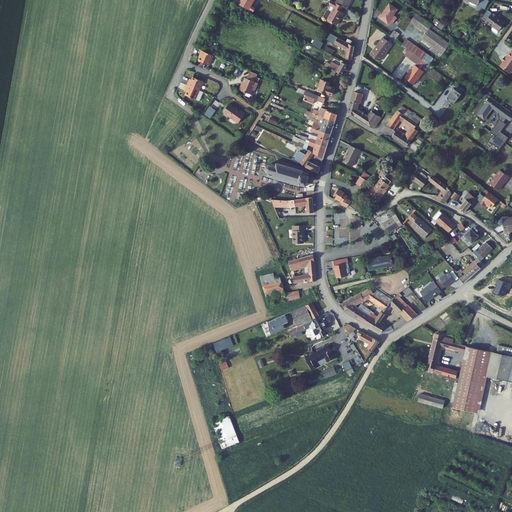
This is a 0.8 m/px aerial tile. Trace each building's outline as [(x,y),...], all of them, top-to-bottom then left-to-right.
[(240,0),(239,4),(253,12),(256,8),(252,6),(254,0),(240,0)] [(331,0),(329,0),(328,3),(334,6),(330,12),(327,19),(327,20),(332,23),(332,22),(336,24),(338,20),(338,19),(339,17),(340,17),(341,18),(344,13),(340,11),(343,6),(334,2),(331,0)] [(479,9),(483,0),(464,0),(477,6),(476,7),(479,9)] [(389,26),(391,24),(392,25),(394,26),(399,20),(395,17),(399,12),(391,6),(383,17),(383,16),(380,19),(389,26)] [(497,32),(503,25),(499,22),(496,19),(496,18),(491,14),(483,23),(490,29),(491,27),(497,32)] [(412,23),(428,35),(426,37),(424,40),(441,52),(444,55),(454,42),(418,15),(412,23)] [(392,38),(397,42),(399,39),(401,36),(397,32),(392,38)] [(351,45),(349,44),(345,41),(335,36),(332,42),(345,50),(344,57),(351,58),(354,46),(351,45)] [(380,62),(393,46),(388,42),(384,39),(371,56),(380,62)] [(408,51),(430,67),(432,64),(435,61),(407,40),(403,47),(408,51)] [(332,50),(324,46),(321,50),(329,54),(332,50)] [(214,55),(202,49),(200,54),(202,54),(199,60),(210,64),(214,55)] [(502,62),(503,63),(500,68),(510,76),(511,73),(511,52),(506,60),(504,58),(502,62)] [(330,64),(328,68),(330,70),(336,73),(342,76),(347,66),(344,64),(341,63),(338,69),(330,64)] [(421,80),(421,78),(425,74),(415,67),(412,73),(412,74),(410,76),(409,76),(405,80),(415,87),(418,82),(419,82),(421,80)] [(258,74),(251,71),(248,78),(246,77),(242,84),(242,83),(239,88),(251,94),(253,90),(255,91),(258,83),(255,81),(258,74)] [(189,81),(187,85),(199,90),(203,81),(193,77),(192,79),(191,82),(189,81)] [(335,95),(336,93),(335,92),(335,91),(334,91),(335,88),(330,86),(330,84),(321,81),(320,85),(322,86),(320,90),(319,92),(333,97),(333,96),(335,95)] [(199,90),(187,85),(186,88),(188,89),(187,92),(185,95),(195,99),(199,90)] [(455,89),(452,88),(445,100),(454,105),(463,89),(457,85),(455,89)] [(298,93),(317,102),(318,100),(319,98),(300,90),(298,93)] [(378,117),(373,113),(370,118),(356,108),(361,92),(355,90),(349,112),(371,127),(372,126),(375,129),(382,120),(378,117)] [(511,115),(491,99),(477,117),(484,122),(493,111),(499,115),(500,123),(490,135),(497,140),(500,135),(507,127),(504,125),(507,121),(511,115)] [(410,111),(413,108),(405,102),(402,105),(410,111)] [(234,120),(240,112),(229,104),(224,111),(224,113),(234,120)] [(210,118),(216,110),(210,105),(204,114),(210,118)] [(420,121),(409,113),(410,111),(402,105),(388,126),(390,128),(393,130),(400,120),(403,122),(405,119),(414,126),(405,139),(394,131),(390,136),(407,147),(419,130),(416,127),(420,121)] [(319,118),(335,122),(337,116),(326,113),(327,111),(321,108),(319,112),(313,110),(311,114),(312,114),(319,118)] [(410,111),(409,113),(420,121),(424,116),(413,108),(410,111)] [(319,121),(318,124),(322,125),(333,128),(335,122),(319,118),(312,114),(311,117),(316,120),(319,121)] [(361,142),(365,131),(363,131),(361,130),(358,136),(353,135),(357,125),(349,122),(346,133),(353,136),(352,139),(361,142)] [(316,128),(311,127),(310,129),(330,135),(333,128),(322,125),(321,129),(316,128)] [(310,132),(319,135),(318,139),(328,142),(330,135),(315,131),(310,129),(310,132)] [(500,135),(497,140),(505,146),(508,141),(500,135)] [(291,142),(303,148),(306,141),(294,136),(291,142)] [(317,142),(312,141),(311,144),(326,148),(328,142),(318,139),(317,142)] [(346,148),(340,160),(345,162),(349,164),(357,148),(347,143),(345,148),(346,148)] [(323,159),(326,148),(311,144),(310,147),(315,149),(313,154),(314,154),(319,157),(323,159)] [(309,162),(314,154),(313,154),(308,151),(298,166),(302,167),(303,165),(305,166),(306,168),(318,172),(320,167),(309,162)] [(266,173),(266,174),(267,174),(266,177),(274,180),(275,179),(281,181),(281,182),(283,182),(288,183),(288,184),(290,184),(305,188),(306,185),(307,185),(307,184),(306,183),(308,179),(309,179),(309,176),(308,176),(309,173),(295,169),(295,168),(293,167),(293,168),(287,167),(288,166),(286,165),(286,166),(276,164),(275,167),(270,165),(270,164),(269,164),(269,165),(267,166),(266,165),(265,167),(266,167),(266,169),(265,169),(265,171),(266,171),(266,173)] [(425,184),(425,183),(429,179),(430,178),(422,171),(422,172),(418,168),(412,176),(416,179),(416,180),(423,186),(425,184)] [(507,185),(511,180),(501,173),(491,186),(500,193),(504,187),(506,184),(506,185),(507,185)] [(449,189),(447,185),(440,180),(432,174),(431,177),(430,178),(429,179),(443,190),(437,199),(443,202),(452,191),(449,189)] [(386,188),(390,184),(381,176),(379,179),(378,180),(379,181),(366,196),(374,203),(377,199),(378,200),(384,193),(384,192),(387,188),(386,188)] [(356,183),(363,188),(366,185),(369,182),(360,177),(356,183)] [(346,207),(348,205),(351,201),(344,196),(345,195),(341,192),(342,191),(337,186),(334,191),(335,192),(332,196),(336,199),(337,198),(340,200),(338,202),(342,205),(346,207)] [(467,210),(476,199),(473,196),(469,193),(466,198),(467,200),(460,209),(465,213),(467,210)] [(498,200),(488,193),(480,204),(483,207),(486,203),(488,205),(490,205),(493,207),(498,200)] [(306,214),(313,213),(313,206),(312,198),(305,199),(306,200),(289,201),(278,201),(271,199),(274,208),(306,206),(306,214)] [(359,204),(353,199),(352,200),(351,201),(348,205),(353,210),(359,204)] [(433,221),(450,234),(453,230),(456,226),(438,214),(433,221)] [(412,226),(410,229),(417,234),(424,239),(430,231),(410,216),(406,222),(412,226)] [(511,232),(511,219),(510,220),(503,222),(505,234),(511,232)] [(397,230),(399,233),(400,231),(402,230),(395,221),(392,223),(391,222),(381,228),(382,229),(385,233),(387,236),(397,230)] [(305,231),(305,226),(299,226),(293,226),(293,244),(304,244),(304,231),(305,231)] [(484,256),(493,248),(490,245),(488,241),(478,249),(484,256)] [(463,284),(482,269),(478,265),(475,261),(466,270),(468,272),(465,275),(459,269),(469,260),(471,262),(473,260),(467,253),(451,268),(457,275),(457,277),(463,284)] [(287,280),(289,287),(292,287),(294,286),(294,284),(310,281),(310,282),(317,280),(314,264),(311,256),(288,263),(283,265),(286,275),(291,274),(291,272),(290,269),(307,264),(307,267),(309,274),(306,275),(307,276),(293,279),(287,280)] [(479,258),(475,261),(482,269),(485,265),(479,258)] [(386,271),(392,270),(392,265),(391,259),(381,261),(381,260),(367,262),(369,274),(386,271)] [(333,272),(335,280),(342,279),(349,278),(347,266),(331,268),(332,272),(333,272)] [(256,272),(258,276),(276,271),(275,267),(256,272)] [(445,288),(455,281),(449,271),(439,278),(445,288)] [(274,290),(283,288),(282,281),(272,283),(274,290)] [(427,302),(441,291),(433,281),(419,292),(427,302)] [(261,285),(264,292),(269,291),(274,290),(272,283),(261,285)] [(384,309),(387,304),(388,303),(373,288),(341,305),(345,311),(364,325),(367,327),(372,320),(354,306),(369,298),(384,309)] [(383,330),(380,327),(391,307),(405,320),(388,330),(389,333),(390,333),(417,317),(397,297),(388,303),(387,304),(384,309),(375,324),(372,329),(381,335),(383,330)] [(310,315),(317,312),(312,303),(305,306),(310,315)] [(291,313),(298,326),(303,324),(304,325),(309,323),(313,320),(319,317),(317,312),(310,315),(305,306),(291,313)] [(311,326),(309,330),(313,338),(316,337),(324,333),(323,330),(326,329),(326,328),(325,326),(332,323),(329,317),(327,313),(319,317),(313,320),(309,323),(311,326)] [(285,315),(269,322),(269,331),(271,335),(284,329),(282,325),(281,322),(287,320),(285,315)] [(298,326),(287,330),(290,336),(292,335),(305,329),(304,325),(303,324),(298,326)] [(358,331),(354,328),(348,332),(346,333),(349,337),(358,331)] [(366,348),(373,353),(375,350),(381,344),(376,340),(375,341),(369,337),(362,333),(362,334),(364,336),(361,340),(368,345),(366,348)] [(443,335),(436,333),(431,351),(427,370),(457,378),(459,371),(436,365),(440,346),(462,351),(464,345),(454,342),(455,339),(443,336),(443,335)] [(233,346),(231,339),(214,345),(216,352),(233,346)] [(321,357),(320,358),(323,363),(334,357),(327,345),(318,350),(321,357)] [(489,351),(468,345),(461,379),(482,384),(484,375),(489,351)] [(511,347),(499,345),(498,349),(497,353),(511,355),(511,347)] [(306,356),(312,368),(323,363),(320,358),(321,357),(318,350),(306,356)] [(511,381),(511,355),(497,353),(489,351),(484,375),(511,381)] [(220,371),(229,369),(227,361),(219,363),(220,371)] [(327,379),(338,375),(337,371),(335,367),(324,371),(327,379)] [(475,413),(482,384),(461,379),(454,408),(475,413)] [(445,401),(420,394),(420,398),(419,401),(443,408),(445,401)] [(212,423),(223,449),(239,443),(229,417),(212,423)]
